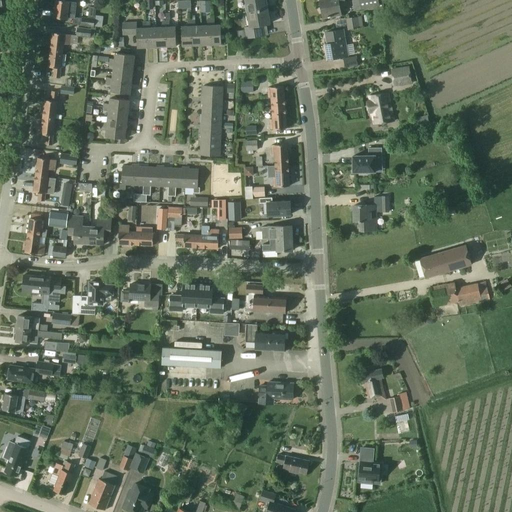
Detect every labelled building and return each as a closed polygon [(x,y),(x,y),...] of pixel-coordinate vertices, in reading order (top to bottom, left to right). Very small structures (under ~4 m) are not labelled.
[(201,12),(210,11),(210,0),(201,0),(201,12)] [(245,0),(248,12),(267,9),(265,0),(245,0)] [(323,0),(321,0),(324,18),(341,15),(340,6),(346,5),(344,0),(323,0)] [(358,0),(361,10),(380,6),(378,0),(358,0)] [(76,3),(56,1),(54,17),(67,19),(67,18),(74,18),(76,3)] [(237,31),(239,41),(266,36),(264,25),(270,24),(267,9),(248,12),(250,27),(244,28),(245,30),(237,31)] [(91,27),(94,27),(95,19),(82,17),(81,26),(91,27)] [(346,19),(348,30),(359,28),(357,17),(346,19)] [(210,20),(212,45),(222,45),(221,25),(215,26),(214,19),(210,20)] [(181,27),(182,47),(192,46),(191,20),(188,21),(188,27),(181,27)] [(191,20),(192,46),(202,46),(201,26),(195,27),(195,20),(191,20)] [(201,26),(202,46),(212,45),(210,20),(207,20),(207,26),(201,26)] [(156,28),(157,47),(167,47),(166,21),(162,21),(162,28),(156,28)] [(166,21),(167,47),(177,47),(176,27),(170,27),(169,21),(166,21)] [(137,35),(137,48),(147,48),(146,22),(143,22),(143,29),(137,29),(137,22),(122,22),(123,35),(137,35)] [(146,22),(147,48),(157,47),(156,28),(150,28),(150,22),(146,22)] [(76,36),(90,37),(91,29),(77,27),(76,36)] [(334,59),(334,60),(340,59),(340,58),(348,56),(343,30),(325,33),(327,44),(325,45),(328,60),(334,59)] [(53,33),(51,50),(63,51),(64,44),(70,45),(71,35),(53,33)] [(63,51),(51,50),(49,67),(55,68),(53,77),(60,78),(63,51)] [(109,59),(109,63),(134,65),(135,56),(115,53),(114,59),(109,59)] [(343,59),(345,68),(357,66),(356,56),(343,59)] [(113,73),(133,75),(134,65),(109,63),(108,66),(114,66),(113,73)] [(392,69),(394,87),(412,84),(409,66),(392,69)] [(106,81),(132,84),(133,75),(113,73),(112,78),(106,78),(106,81)] [(110,92),(130,94),(132,84),(106,81),(106,85),(111,85),(110,92)] [(241,82),(242,93),(253,93),(253,81),(241,82)] [(60,94),(73,95),(74,87),(61,86),(60,94)] [(203,100),(223,101),(223,87),(204,86),(203,100)] [(272,109),(284,108),(283,87),(267,88),(268,98),(271,97),(272,109)] [(43,117),(55,119),(58,92),(51,91),(50,101),(45,100),(43,117)] [(372,113),(374,124),(393,121),(388,94),(369,97),(370,102),(367,102),(369,113),(372,113)] [(103,107),(128,110),(129,100),(110,98),(109,104),(103,103),(103,107)] [(346,99),(346,113),(360,112),(359,98),(346,99)] [(203,100),(202,114),(222,115),(223,101),(203,100)] [(108,117),(127,119),(128,110),(103,107),(102,111),(108,112),(108,117)] [(270,119),(270,130),(286,129),(284,108),(272,109),(273,119),(270,119)] [(202,128),(221,129),(222,115),(202,114),(202,128)] [(45,145),(52,145),(55,119),(43,117),(41,135),(47,135),(45,145)] [(101,122),(101,126),(126,129),(127,119),(108,117),(107,123),(101,122)] [(246,126),(246,135),(257,135),(256,125),(246,126)] [(126,129),(101,126),(100,130),(106,131),(105,137),(125,139),(126,129)] [(201,142),(221,142),(221,129),(202,128),(201,142)] [(246,141),(246,154),(253,154),(253,150),(257,150),(257,141),(256,141),(246,141)] [(201,156),(220,157),(221,142),(201,142),(201,156)] [(275,155),(275,166),(288,165),(287,144),(271,145),(272,155),(275,155)] [(375,173),(375,157),(382,157),(382,149),(368,149),(368,157),(353,157),(353,173),(359,173),(359,176),(367,176),(366,173),(375,173)] [(60,163),(76,166),(78,156),(61,153),(60,163)] [(36,175),(48,177),(49,170),(55,171),(56,161),(38,158),(36,175)] [(273,177),(273,187),(289,186),(288,165),(275,166),(276,177),(273,177)] [(135,186),(136,167),(123,166),(122,184),(119,184),(119,189),(125,190),(125,186),(135,186)] [(148,195),(149,167),(136,167),(135,186),(143,186),(143,195),(148,195)] [(161,187),(161,168),(149,167),(148,195),(150,195),(151,187),(161,187)] [(168,196),(173,196),(174,168),(161,168),(161,187),(169,187),(168,196)] [(173,196),(175,196),(176,188),(186,188),(187,169),(174,168),(173,196)] [(200,169),(187,169),(186,188),(194,188),(193,193),(199,193),(200,188),(199,188),(200,169)] [(37,202),(44,203),(48,177),(36,175),(34,192),(39,193),(37,202)] [(435,186),(438,196),(448,192),(444,181),(438,183),(438,185),(435,186)] [(91,191),(92,183),(79,183),(79,190),(91,191)] [(253,187),(253,197),(259,197),(265,196),(265,186),(253,187)] [(207,206),(207,197),(189,196),(189,205),(207,206)] [(265,196),(259,197),(260,202),(267,201),(268,214),(291,213),(290,200),(272,201),(272,196),(265,196)] [(361,222),(362,231),(376,231),(376,212),(389,212),(389,196),(374,197),(374,206),(354,206),(354,222),(361,222)] [(62,197),(61,205),(69,207),(70,198),(62,197)] [(226,220),(226,200),(218,200),(218,208),(218,220),(226,220)] [(135,220),(136,206),(128,205),(127,220),(135,220)] [(168,220),(182,220),(182,215),(197,215),(197,208),(182,208),(182,207),(168,207),(168,220)] [(241,208),(228,209),(229,221),(241,220),(241,208)] [(51,211),(49,225),(66,227),(67,213),(51,211)] [(31,213),(28,235),(39,236),(42,215),(31,213)] [(164,226),(166,215),(158,214),(156,225),(164,226)] [(74,243),(89,244),(90,226),(83,226),(83,216),(69,215),(68,230),(68,234),(75,234),(74,243)] [(89,244),(103,245),(104,236),(111,237),(112,218),(97,217),(97,226),(90,226),(89,244)] [(119,244),(136,245),(137,233),(129,232),(129,226),(120,225),(119,244)] [(202,226),(202,236),(201,248),(218,249),(219,230),(209,230),(209,226),(202,226)] [(276,239),(292,238),(291,226),(262,227),(262,240),(270,239),(276,239)] [(241,228),(229,228),(230,238),(241,238),(241,228)] [(136,245),(153,246),(153,245),(158,245),(158,234),(137,233),(136,245)] [(25,253),(43,255),(44,245),(38,244),(39,236),(28,235),(25,253)] [(184,247),(201,248),(202,236),(175,235),(175,241),(184,242),(184,247)] [(271,250),(271,252),(292,251),(292,238),(276,239),(270,239),(270,244),(263,245),(263,251),(271,250)] [(229,249),(244,249),(244,241),(230,240),(229,249)] [(52,256),(66,258),(67,248),(54,246),(52,256)] [(420,259),(426,278),(471,265),(466,246),(420,259)] [(45,300),(59,302),(60,294),(65,295),(65,287),(60,287),(61,278),(24,275),(22,292),(46,294),(45,300)] [(508,280),(501,282),(503,288),(510,286),(508,280)] [(429,288),(434,308),(458,302),(459,306),(490,300),(486,281),(455,288),(454,282),(447,284),(429,288)] [(81,314),(94,315),(95,305),(103,305),(103,294),(113,295),(114,286),(106,285),(106,283),(90,282),(89,297),(82,297),(81,314)] [(145,307),(158,308),(159,294),(150,293),(150,285),(131,284),(131,292),(122,291),(121,301),(131,302),(131,299),(145,300),(145,307)] [(197,307),(198,285),(184,284),(183,284),(182,296),(170,295),(169,310),(183,311),(183,306),(197,307)] [(224,298),(212,298),(213,286),(212,285),(212,286),(198,285),(197,307),(210,308),(210,313),(223,314),(224,298)] [(247,293),(263,294),(263,286),(247,285),(247,293)] [(253,311),(286,313),(286,297),(254,296),(253,311)] [(73,314),(81,314),(82,297),(74,297),(73,314)] [(52,324),(70,326),(71,315),(53,313),(52,324)] [(18,315),(17,329),(47,332),(47,331),(47,326),(39,325),(40,318),(18,315)] [(256,350),(285,351),(286,343),(284,343),(285,332),(257,331),(258,325),(247,324),(246,342),(256,343),(256,350)] [(15,341),(37,343),(38,337),(61,339),(62,333),(47,331),(47,332),(17,329),(15,341)] [(57,342),(45,341),(45,349),(57,350),(57,342)] [(162,364),(221,368),(222,351),(163,348),(162,364)] [(62,362),(75,364),(76,356),(63,354),(62,362)] [(8,379),(36,383),(38,374),(52,376),(54,363),(37,361),(36,369),(10,366),(8,379)] [(377,396),(378,401),(386,399),(380,378),(383,378),(381,368),(359,374),(361,383),(364,382),(368,399),(377,396)] [(259,403),(269,404),(269,398),(293,399),(294,383),(268,382),(268,386),(260,385),(259,403)] [(28,399),(44,401),(45,392),(30,390),(28,399)] [(15,411),(23,412),(26,396),(18,395),(6,393),(6,394),(3,395),(2,400),(4,402),(3,410),(15,412),(15,411)] [(388,398),(391,413),(410,409),(407,394),(388,398)] [(407,413),(394,416),(396,422),(408,418),(407,413)] [(44,424),(52,425),(54,416),(45,414),(44,424)] [(42,426),(39,435),(47,438),(50,428),(42,426)] [(4,471),(17,476),(28,448),(30,441),(22,438),(19,445),(15,443),(4,471)] [(34,448),(43,450),(45,440),(36,438),(34,448)] [(141,454),(153,458),(156,450),(154,449),(156,443),(148,440),(146,446),(144,445),(141,454)] [(62,447),(71,450),(73,444),(69,442),(68,443),(63,441),(62,447)] [(79,455),(87,458),(91,446),(83,443),(79,455)] [(129,467),(130,467),(135,453),(137,448),(128,445),(119,467),(128,471),(129,467)] [(59,457),(67,460),(68,456),(69,457),(71,451),(61,447),(59,457)] [(130,467),(143,473),(149,458),(135,453),(130,467)] [(299,472),(306,474),(309,461),(286,456),(278,454),(276,463),(284,465),(283,469),(289,471),(289,472),(299,474),(299,472)] [(88,458),(82,473),(89,476),(94,461),(88,458)] [(96,468),(102,471),(106,460),(100,458),(96,468)] [(54,490),(66,495),(74,474),(72,473),(75,465),(64,461),(62,466),(65,467),(63,470),(62,469),(59,476),(52,474),(49,483),(56,486),(54,490)] [(381,463),(360,461),(358,480),(373,481),(373,483),(380,484),(381,475),(380,475),(381,463)] [(89,504),(105,510),(115,485),(114,484),(118,476),(104,471),(101,479),(99,478),(89,504)] [(141,511),(144,506),(147,507),(152,494),(147,492),(149,489),(135,483),(129,497),(127,496),(123,507),(128,509),(129,511),(131,511),(141,511)] [(182,499),(190,502),(195,490),(187,487),(182,499)] [(273,502),(276,494),(263,490),(260,498),(273,502)] [(211,503),(233,511),(238,511),(242,503),(215,493),(211,503)] [(195,511),(202,511),(206,503),(200,501),(195,511)] [(265,511),(295,511),(296,510),(273,503),(269,501),(269,504),(265,511)]
